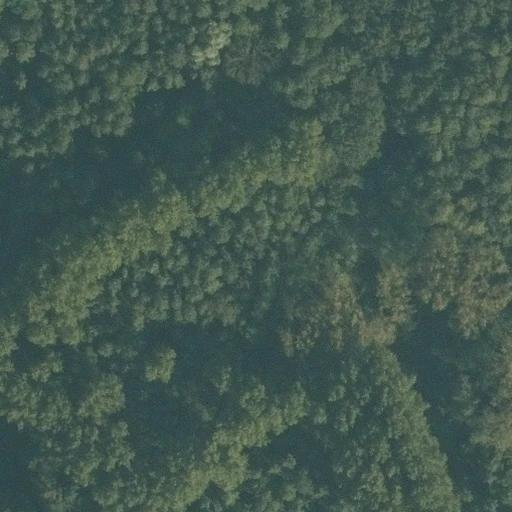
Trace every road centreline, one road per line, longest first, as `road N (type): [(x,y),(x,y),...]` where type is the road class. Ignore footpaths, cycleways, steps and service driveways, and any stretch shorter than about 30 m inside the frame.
road 1 (track): [(484,0),(215,128),(17,204)]
road 2 (track): [(0,350),(156,511)]
road 3 (residential): [(0,61),(17,204),(13,244),(0,259)]
